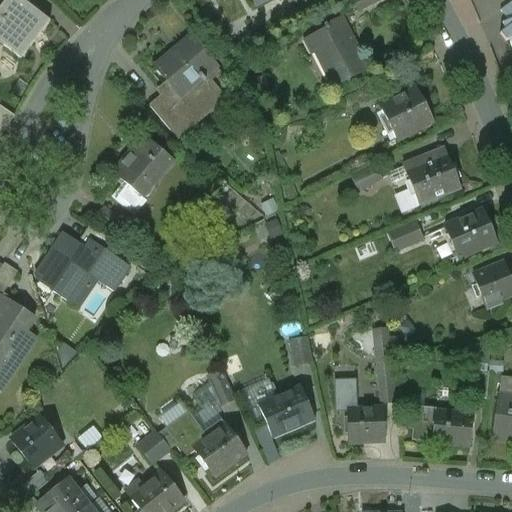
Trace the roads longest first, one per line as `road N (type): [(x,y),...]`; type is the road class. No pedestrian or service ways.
road 1 (residential): [(127,0),(85,35),(42,91),(10,157),(5,214),(17,227),(35,229),(58,211),(97,67),(129,17)]
road 2 (residential): [(242,511),(280,491),(360,475),(511,485)]
road 3 (residential): [(511,166),(436,0)]
